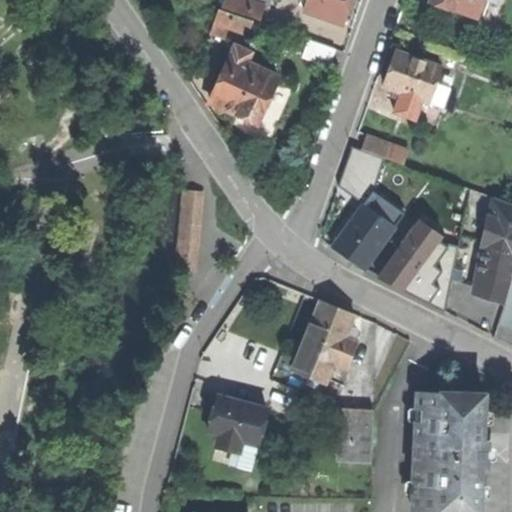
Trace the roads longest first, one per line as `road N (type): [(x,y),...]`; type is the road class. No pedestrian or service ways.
road 1 (residential): [(271,232),(183,373),(151,511)]
road 2 (residential): [(107,0),(271,232)]
road 3 (residential): [(292,251),(380,0)]
road 4 (residential): [(511,367),(292,251)]
